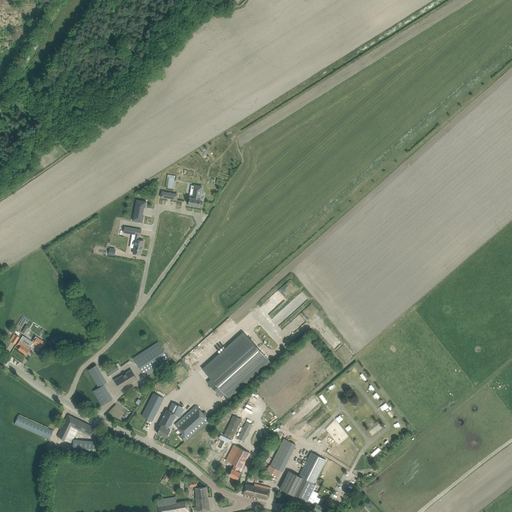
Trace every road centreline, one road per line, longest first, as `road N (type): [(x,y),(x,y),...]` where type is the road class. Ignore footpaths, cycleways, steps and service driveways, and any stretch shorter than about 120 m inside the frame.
road 1 (track): [(139,307),(178,359),(511,65)]
road 2 (track): [(511,222),(284,419),(282,431),(306,444)]
road 3 (track): [(511,359),(380,468),(351,471)]
road 4 (tertiary): [(217,489),(176,456),(66,403)]
road 5 (unclassified): [(139,307),(200,223),(193,213),(165,208)]
road 6 (unclassified): [(0,107),(62,0)]
road 7 (unclassified): [(66,403),(83,366),(139,307)]
